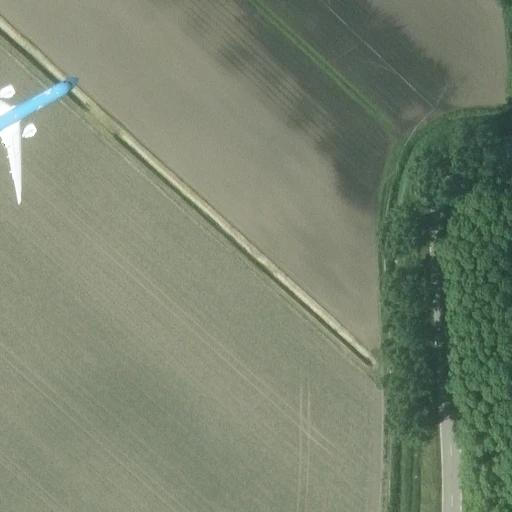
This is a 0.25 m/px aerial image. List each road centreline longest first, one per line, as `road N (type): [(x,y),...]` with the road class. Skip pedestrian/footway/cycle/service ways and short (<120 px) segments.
road 1 (unclassified): [(452,511),(439,225),(453,183),(472,167),(511,160)]
road 2 (track): [(406,136),(256,0)]
